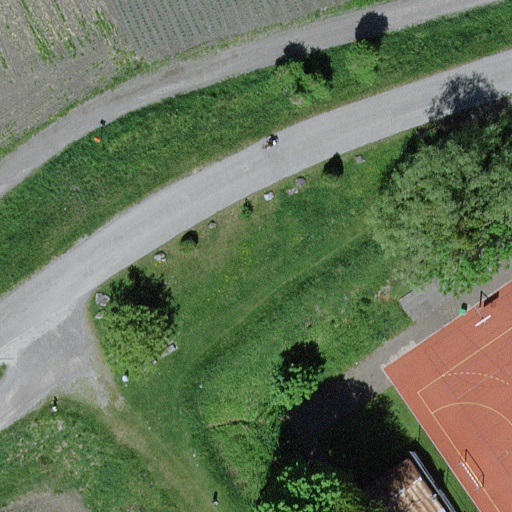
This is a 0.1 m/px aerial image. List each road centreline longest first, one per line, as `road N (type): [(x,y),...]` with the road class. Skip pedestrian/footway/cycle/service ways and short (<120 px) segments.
road 1 (track): [(0,183),(108,102),(422,0)]
road 2 (residential): [(99,262),(187,203),(511,71)]
road 3 (track): [(208,511),(140,418),(99,262)]
road 4 (track): [(0,420),(20,408),(45,292)]
